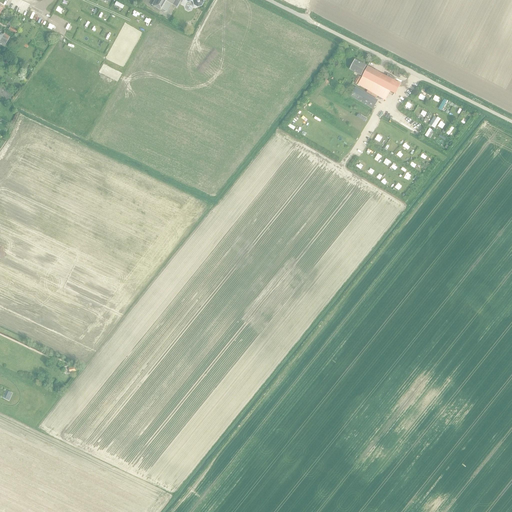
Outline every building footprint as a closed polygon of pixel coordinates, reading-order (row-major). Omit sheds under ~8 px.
[(173,4),(175,0),(154,0),(152,5),(154,6),(160,10),(161,10),(164,12),(167,11),(171,4),(172,4),(173,4)] [(8,30),(15,34),(18,30),(11,26),(8,30)] [(5,32),(3,35),(0,33),(0,40),(1,40),(6,43),(11,35),(5,32)] [(355,60),(349,70),(360,76),(366,66),(355,60)] [(363,77),(358,85),(370,92),(372,93),(372,95),(378,99),(379,97),(385,101),(390,91),(396,94),(401,84),(368,66),(362,77),(363,77)] [(356,88),(351,97),(373,109),(377,100),(375,99),(376,98),(367,92),(366,94),(356,88)] [(444,109),(450,99),(446,96),(440,106),(444,109)] [(0,109),(7,113),(9,110),(0,105),(0,109)] [(437,125),(442,118),(437,115),(432,122),(437,125)]
